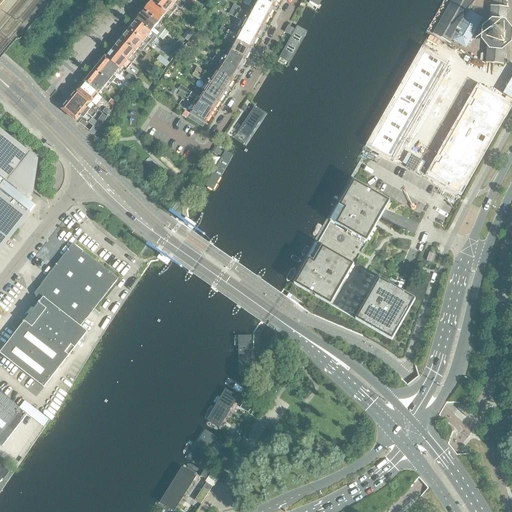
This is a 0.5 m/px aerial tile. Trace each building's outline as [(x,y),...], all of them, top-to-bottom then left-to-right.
[(177,7),(168,0),(153,0),(152,1),(166,13),(169,10),(173,13),(177,7)] [(244,0),(243,3),(248,6),(268,17),(269,17),(271,16),(273,13),(272,11),(274,7),(262,0),(244,0)] [(309,0),(307,5),(316,11),(321,0),(309,0)] [(466,10),(470,0),(456,0),(436,36),(447,43),(449,39),(466,48),(482,19),(466,10)] [(166,13),(152,1),(149,5),(147,5),(145,8),(145,10),(144,11),(161,24),(169,15),(166,13)] [(241,10),(242,8),(235,4),(231,10),(262,28),(265,23),(267,22),(269,19),(268,17),(248,6),(245,12),(241,10)] [(491,6),(486,62),(504,65),(504,62),(509,8),(491,6)] [(231,10),(228,14),(244,22),(240,29),(257,38),(260,38),(261,34),(260,31),(262,28),(231,10)] [(161,24),(144,11),(142,11),(140,13),(141,15),(137,20),(151,32),(154,29),(156,31),(161,24)] [(148,36),(151,32),(137,20),(133,24),(131,24),(130,26),(130,28),(129,30),(147,44),(152,39),(148,36)] [(197,32),(201,34),(203,36),(210,26),(205,23),(197,32)] [(276,61),(287,67),(307,32),(296,26),(276,61)] [(222,27),(219,31),(226,35),(251,49),(253,45),(256,44),(258,41),(257,38),(240,29),(237,35),(229,30),(229,31),(222,27)] [(147,44),(129,30),(127,30),(125,32),(125,34),(121,39),(136,51),(138,48),(141,51),(147,44)] [(187,31),(182,37),(188,41),(193,36),(187,31)] [(201,34),(197,32),(191,39),(195,42),(201,34)] [(391,68),(405,76),(424,41),(410,33),(391,68)] [(226,35),(224,39),(232,44),(229,50),(245,59),(248,58),(250,55),(249,52),(251,49),(226,35)] [(136,51),(121,39),(118,43),(116,43),(114,45),(114,48),(113,49),(131,63),(136,58),(133,55),(136,51)] [(179,40),(173,48),(180,53),(185,45),(179,40)] [(131,63),(113,49),(111,49),(110,51),(110,53),(106,58),(119,69),(120,70),(122,67),(126,70),(131,63)] [(218,51),(215,55),(239,70),(242,66),(244,65),(246,62),(245,59),(229,50),(226,56),(218,51)] [(178,54),(174,51),(169,57),(173,60),(178,54)] [(424,53),(416,67),(437,78),(436,79),(438,80),(442,72),(441,71),(444,64),(424,53)] [(214,56),(212,60),(220,65),(216,70),(233,80),(235,80),(237,77),(237,74),(239,70),(215,55),(214,56)] [(119,69),(106,58),(105,57),(100,62),(98,63),(95,67),(95,69),(94,69),(111,83),(115,78),(113,76),(116,73),(119,75),(122,72),(120,70),(119,69)] [(416,67),(408,80),(429,91),(429,92),(430,93),(435,85),(433,84),(436,79),(437,78),(416,67)] [(199,68),(196,72),(203,77),(206,72),(199,68)] [(90,75),(84,81),(99,94),(104,88),(106,89),(111,83),(94,69),(94,70),(92,70),(90,73),(90,75)] [(206,72),(203,77),(226,91),(228,87),(231,87),(233,84),(233,80),(216,70),(212,77),(206,72)] [(195,71),(192,76),(207,85),(203,91),(219,101),(222,101),(223,98),(223,95),(226,91),(203,77),(196,72),(195,71)] [(137,80),(130,74),(128,76),(135,82),(137,80)] [(135,82),(128,76),(126,79),(133,85),(135,82)] [(408,80),(401,93),(422,105),(421,105),(423,106),(427,99),(426,98),(429,92),(429,91),(408,80)] [(99,94),(84,81),(83,83),(81,83),(80,85),(80,87),(77,90),(92,102),(99,94)] [(219,101),(203,91),(199,97),(191,92),(181,86),(178,90),(179,91),(212,112),(219,101)] [(73,96),(70,99),(92,119),(96,114),(88,107),(92,102),(77,90),(76,91),(74,91),(73,94),(73,96)] [(212,112),(179,91),(177,95),(182,98),(181,100),(186,102),(187,101),(194,106),(190,112),(206,122),(212,112)] [(441,166),(435,176),(454,187),(456,184),(462,187),(478,159),(475,157),(476,155),(479,156),(481,152),(478,151),(481,146),(484,148),(489,139),(486,137),(487,135),(490,137),(504,111),(502,110),(505,104),(483,92),(477,102),(475,100),(468,112),(471,114),(466,123),(463,121),(456,133),(459,134),(448,154),(445,153),(438,164),(441,166)] [(401,93),(393,106),(414,118),(415,119),(420,112),(418,111),(421,105),(422,105),(401,93)] [(92,119),(70,99),(66,104),(64,104),(62,106),(62,108),(62,109),(76,121),(80,116),(92,126),(93,125),(95,122),(96,121),(92,119)] [(254,101),(232,135),(243,142),(264,108),(254,101)] [(393,106),(386,119),(407,131),(406,132),(408,133),(412,125),(410,124),(414,118),(393,106)] [(102,114),(96,122),(101,126),(107,118),(102,114)] [(386,119),(379,133),(399,144),(399,145),(401,146),(405,138),(403,137),(406,132),(407,131),(386,119)] [(97,132),(101,126),(96,122),(96,121),(95,122),(93,125),(92,126),(93,127),(90,132),(94,135),(95,134),(97,132)] [(31,187),(34,168),(35,160),(0,132),(0,224),(12,234),(29,212),(30,213),(36,206),(24,197),(26,194),(29,195),(30,193),(30,192),(31,190),(31,189),(31,187)] [(379,133),(371,146),(392,158),(393,158),(397,152),(396,151),(399,145),(399,144),(379,133)] [(205,187),(215,192),(234,157),(224,152),(205,187)] [(309,259),(294,284),(320,299),(330,305),(331,305),(355,320),(392,341),(415,300),(405,294),(404,293),(386,283),(385,283),(379,279),(354,265),(367,242),(377,225),(379,222),(379,220),(380,220),(390,202),(379,195),(354,181),(339,206),(309,259)] [(0,248),(12,234),(0,224),(0,248)] [(74,246),(50,277),(44,285),(42,284),(36,292),(35,294),(38,303),(34,309),(32,308),(27,314),(29,315),(24,321),(23,322),(24,323),(0,353),(44,388),(88,332),(81,326),(87,318),(86,317),(115,279),(74,246)] [(429,253),(426,261),(433,263),(436,255),(430,253),(429,253)] [(251,333),(237,334),(238,380),(249,380),(251,377),(251,333)] [(18,407),(0,392),(0,444),(3,447),(28,414),(45,428),(51,420),(24,399),(18,407)] [(207,421),(219,429),(235,404),(223,396),(207,421)] [(253,408),(244,402),(240,408),(249,414),(253,408)] [(466,417),(470,413),(461,405),(458,409),(466,417)] [(185,458),(198,467),(216,438),(202,429),(185,458)] [(6,465),(0,459),(0,482),(2,479),(3,480),(9,472),(4,467),(6,465)] [(219,478),(226,468),(220,463),(213,474),(219,478)] [(159,504),(171,511),(194,474),(183,467),(159,504)] [(205,481),(207,482),(212,486),(217,479),(210,474),(209,476),(206,480),(205,481)] [(207,494),(212,486),(207,482),(201,490),(204,492),(206,493),(207,494)] [(201,490),(200,490),(201,489),(201,488),(197,485),(196,485),(193,491),(201,496),(204,492),(201,490)]
